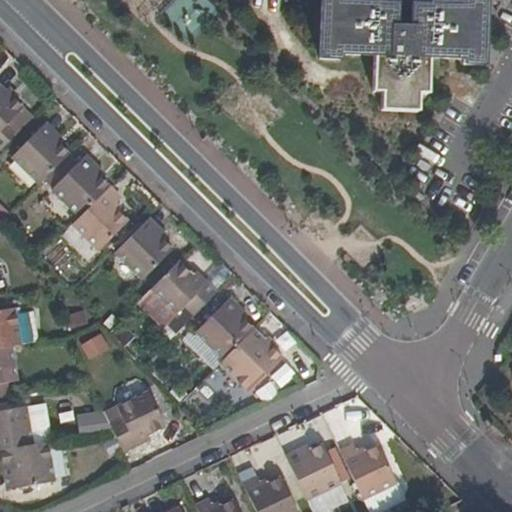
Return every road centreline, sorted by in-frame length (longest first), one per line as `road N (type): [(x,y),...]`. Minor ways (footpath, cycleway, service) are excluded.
road 1 (residential): [(0,7),(313,318),(346,333)]
road 2 (residential): [(346,333),(329,299),(25,0)]
road 3 (tertiary): [(511,239),(416,401)]
road 4 (tertiary): [(511,500),(416,401)]
